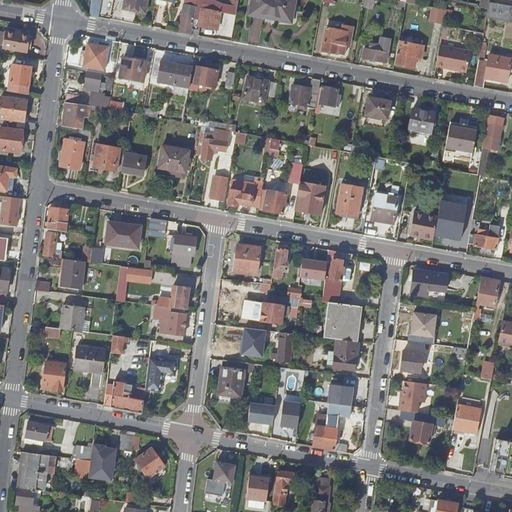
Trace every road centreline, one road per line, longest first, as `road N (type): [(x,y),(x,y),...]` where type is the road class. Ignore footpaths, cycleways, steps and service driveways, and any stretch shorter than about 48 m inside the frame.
road 1 (residential): [(61,19),(511,104)]
road 2 (residential): [(396,251),(368,467)]
road 3 (residential): [(218,219),(190,434)]
road 4 (residential): [(12,397),(37,187)]
road 5 (residential): [(218,219),(37,187)]
road 6 (residential): [(190,434),(12,397)]
road 7 (residential): [(368,467),(190,434)]
road 8 (residential): [(396,251),(218,219)]
road 9 (residential): [(37,187),(61,19)]
road 10 (residential): [(511,494),(368,467)]
